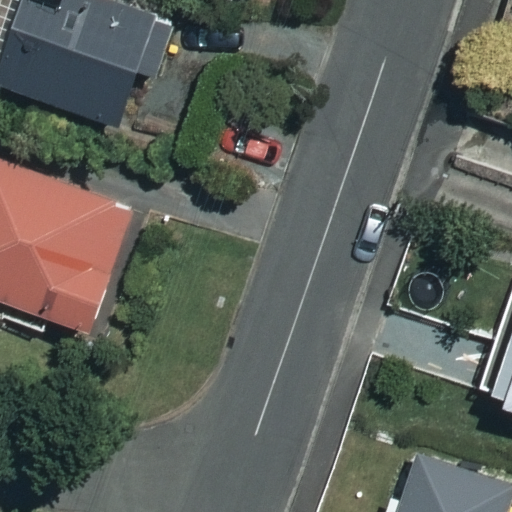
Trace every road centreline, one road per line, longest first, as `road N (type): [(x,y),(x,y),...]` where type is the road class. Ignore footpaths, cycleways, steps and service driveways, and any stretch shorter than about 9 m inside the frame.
road 1 (residential): [(237,487),(404,0)]
road 2 (residential): [(0,482),(56,476),(237,487)]
